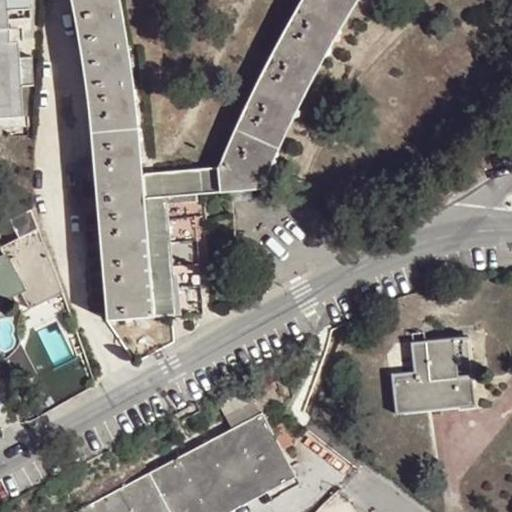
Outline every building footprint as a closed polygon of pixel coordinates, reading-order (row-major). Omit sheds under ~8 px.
[(0,0),(0,129),(32,128),(32,118),(27,119),(25,88),(39,87),(37,58),(26,58),(26,46),(32,45),(31,26),(16,27),(15,14),(37,13),(36,0),(0,0)] [(77,0),(78,4),(85,41),(90,87),(96,134),(102,213),(109,304),(178,300),(175,262),(171,263),(170,249),(168,188),(197,187),(198,181),(267,174),(277,148),(299,98),(324,46),(351,0),(294,0),(286,14),(250,84),(224,149),(144,155),(136,79),(124,0),(77,0)] [(0,297),(15,291),(21,305),(58,289),(35,225),(0,240),(0,297)] [(423,339),(424,348),(434,348),(434,339),(423,339)] [(434,348),(424,348),(421,348),(422,381),(400,381),(402,419),(481,416),(479,382),(470,382),(468,347),(451,348),(434,348)] [(478,347),(468,347),(470,382),(479,382),(478,347)] [(91,380),(80,350),(33,376),(48,404),(91,380)] [(222,511),(297,472),(262,406),(69,511),(222,511)]
